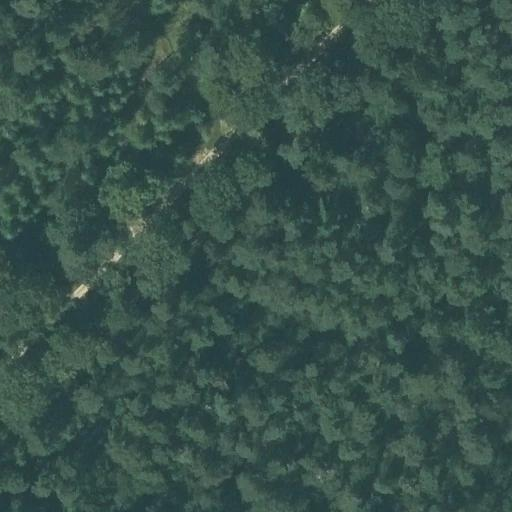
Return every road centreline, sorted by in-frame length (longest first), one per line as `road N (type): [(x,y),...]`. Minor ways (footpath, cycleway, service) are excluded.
road 1 (unknown): [(439,0),(0,457)]
road 2 (track): [(365,0),(0,368)]
road 3 (track): [(229,137),(176,57),(118,0)]
